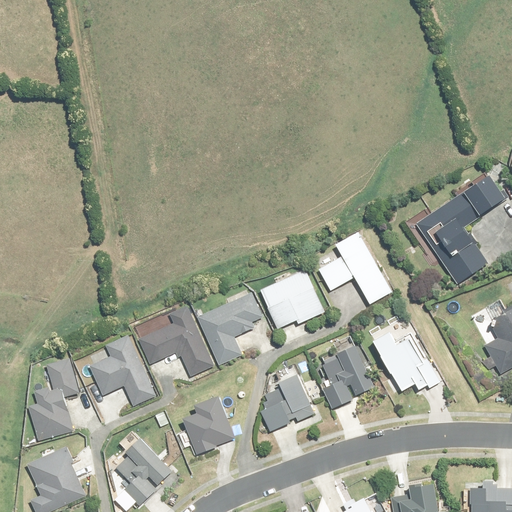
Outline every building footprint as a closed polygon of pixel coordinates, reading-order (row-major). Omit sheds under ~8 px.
[(491,174),(419,225),(425,234),(429,231),(439,246),(444,242),(454,256),(444,263),(459,285),(490,263),(477,245),(479,243),(472,233),(469,235),(464,228),(507,197),(491,174)] [(337,245),(343,256),(320,269),(332,291),(357,277),(371,304),(392,292),(359,232),(337,245)] [(308,270),(291,277),(289,273),(276,279),(278,283),(263,290),(280,328),(298,320),(299,324),(326,311),(308,270)] [(253,293),(246,296),(244,292),(227,299),(229,304),(200,317),(221,365),(244,355),(236,337),(256,328),(253,322),(264,317),(253,293)] [(178,359),(182,357),(192,377),(216,366),(188,306),(170,315),(174,323),(140,339),(152,364),(176,353),(178,359)] [(511,309),(508,312),(491,320),(499,337),(485,344),(500,373),(511,366),(511,309)] [(442,382),(430,360),(423,364),(419,358),(417,359),(407,342),(410,341),(407,335),(412,333),(404,319),(372,336),(403,391),(417,383),(421,390),(428,386),(430,389),(442,382)] [(107,345),(112,356),(92,366),(106,395),(126,386),(135,407),(158,397),(129,335),(107,345)] [(337,413),(362,402),(361,399),(370,395),(351,352),(346,342),(330,349),(333,358),(316,366),(337,413)] [(48,365),(55,390),(52,391),(51,387),(36,391),(39,403),(30,405),(40,440),(73,430),(64,398),(81,393),(71,358),(48,365)] [(282,383),(289,398),(279,403),(274,391),(267,394),(270,401),(265,404),(268,410),(263,412),(272,433),(316,414),(299,376),(282,383)] [(194,411),(181,416),(196,457),(240,441),(222,392),(191,404),(194,411)] [(121,444),(126,450),(115,460),(119,464),(110,473),(128,491),(124,495),(136,508),(157,489),(148,479),(152,476),(160,485),(174,472),(141,438),(135,431),(121,444)] [(29,463),(42,495),(32,499),(36,511),(50,511),(88,497),(68,447),(29,463)] [(403,511),(439,511),(435,484),(413,488),(414,499),(401,501),(403,511)] [(468,493),(467,510),(469,510),(469,511),(511,511),(511,494),(495,494),(495,489),(479,489),(479,493),(468,493)] [(371,511),(365,500),(351,508),(349,509),(349,511),(347,511),(371,511)]
